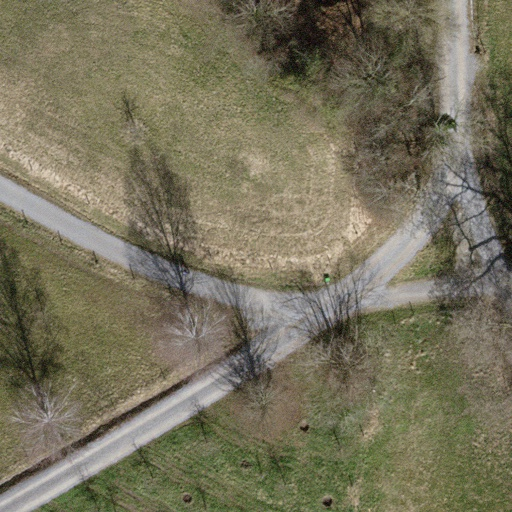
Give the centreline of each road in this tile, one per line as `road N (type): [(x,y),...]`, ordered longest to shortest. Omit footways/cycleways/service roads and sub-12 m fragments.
road 1 (track): [(457,154),(416,233),(348,301),(17,511)]
road 2 (track): [(511,281),(277,307),(205,287),(106,244),(0,183)]
road 3 (track): [(511,315),(457,154),(458,0)]
